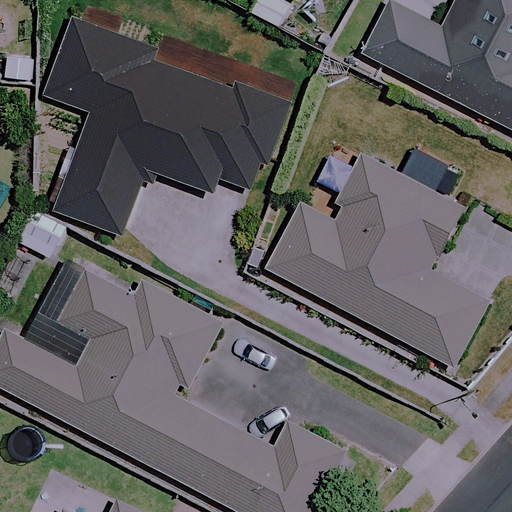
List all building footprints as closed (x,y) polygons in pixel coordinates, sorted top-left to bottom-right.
[(511,0),(458,0),(449,18),(414,0),(396,0),(373,46),(511,115),(511,0)] [(162,54),(79,23),(50,100),(98,117),(62,213),(127,237),(152,168),(218,193),(222,182),(259,195),(292,107),(237,87),(235,93),(158,64),(162,54)] [(467,210),(369,160),(336,223),(306,208),(274,271),(460,367),(493,304),(434,274),(467,210)] [(140,299),(78,267),(52,316),(37,346),(11,332),(0,352),(0,387),(239,511),(322,511),(354,452),(297,422),(281,452),(190,405),(231,327),(148,284),(140,299)] [(141,511),(124,503),(120,511),(141,511)]
